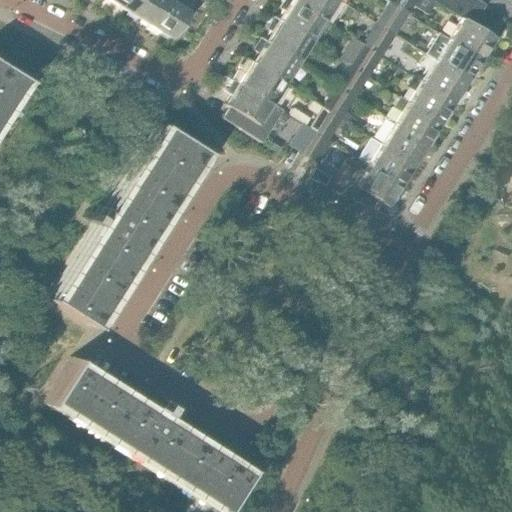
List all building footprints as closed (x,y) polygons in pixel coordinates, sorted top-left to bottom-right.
[(106,0),(123,10),(129,0),(106,0)] [(129,0),(123,10),(144,23),(158,0),(129,0)] [(183,9),(182,9),(182,8),(181,9),(167,0),(158,0),(144,23),(164,36),(164,37),(165,38),(183,9)] [(285,5),(276,20),(306,40),(320,19),(291,0),(280,0),(280,2),(285,5)] [(291,0),(320,19),(331,0),(291,0)] [(442,0),(439,5),(449,12),(456,0),(442,0)] [(456,0),(449,12),(457,16),(457,17),(460,18),(471,0),(456,0)] [(475,0),(471,0),(460,18),(470,25),(483,5),(475,0)] [(375,19),(373,23),(380,27),(382,23),(393,6),(386,2),(385,3),(375,19)] [(394,31),(405,14),(398,9),(385,31),(392,35),(394,31)] [(306,40),(276,20),(271,16),(266,23),(272,26),(263,41),(293,61),(306,40)] [(444,39),(475,59),(480,62),(485,55),(479,52),(488,38),(489,37),(470,25),(460,18),(457,17),(457,18),(444,39)] [(361,40),(359,44),(366,48),(380,27),(373,23),(361,40)] [(385,31),(374,48),(372,52),(379,56),(392,35),(385,31)] [(259,47),(249,62),(280,82),(293,61),(263,41),(257,37),(253,44),(259,47)] [(430,60),(461,80),(467,83),(471,76),(466,73),(475,59),(444,39),(430,60)] [(348,61),(346,65),(353,69),(355,66),(366,48),(359,44),(348,61)] [(365,77),(379,56),(372,52),(360,69),(358,72),(365,77)] [(417,81),(448,101),(454,104),(458,97),(452,94),(461,80),(430,60),(422,55),(416,65),(424,71),(417,81)] [(244,70),(236,83),(267,102),(280,82),(249,62),(244,58),(240,64),(242,69),(244,70)] [(346,65),(332,86),(339,91),(342,86),(353,69),(346,65)] [(0,97),(13,76),(18,79),(18,78),(0,66),(0,97)] [(344,94),(351,98),(365,77),(358,72),(347,89),(344,94)] [(404,102),(435,122),(440,125),(445,118),(439,115),(448,101),(417,81),(409,76),(402,87),(410,92),(404,102)] [(267,102),(236,83),(231,79),(226,86),(232,90),(222,103),(221,104),(261,130),(275,108),(267,102)] [(321,103),(319,107),(326,112),(329,107),(339,91),(332,86),(321,103)] [(338,119),(351,98),(344,94),(331,115),(338,119)] [(390,123),(421,143),(427,146),(431,139),(426,136),(435,122),(404,102),(396,97),(389,108),(397,113),(390,123)] [(298,123),(301,125),(305,118),(289,108),(285,115),(298,123)] [(320,131),(318,136),(325,140),(338,119),(331,115),(320,131)] [(41,297),(87,326),(88,325),(83,322),(138,236),(142,239),(143,238),(138,235),(194,148),(199,151),(153,121),(152,122),(157,125),(102,212),(97,208),(92,215),(84,211),(80,217),(93,226),(47,299),(42,296),(41,297)] [(421,143),(390,123),(377,144),(408,164),(414,167),(418,161),(412,157),(421,143)] [(298,154),(312,132),(306,128),(302,126),(288,147),(298,154)] [(304,157),(315,164),(328,142),(325,140),(318,136),(304,157)] [(377,144),(363,166),(395,185),(400,188),(405,182),(399,178),(408,164),(377,144)] [(395,185),(363,166),(351,185),(350,186),(387,209),(391,203),(386,199),(395,185)] [(26,377),(38,357),(25,349),(13,368),(26,377)] [(155,400),(150,408),(144,404),(140,409),(67,362),(70,357),(69,356),(40,403),(41,403),(44,398),(217,509),(215,511),(216,511),(245,468),(244,467),(240,472),(154,418),(157,413),(158,413),(163,405),(155,400)]
